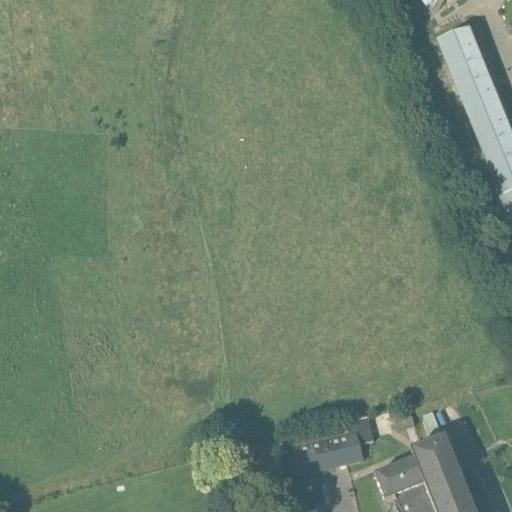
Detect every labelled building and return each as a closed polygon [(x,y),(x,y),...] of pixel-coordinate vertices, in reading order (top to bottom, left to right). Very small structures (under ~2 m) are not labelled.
[(419,0),(426,10),(439,0),(419,0)] [(505,210),(511,206),(511,143),(468,35),(439,47),(505,210)] [(408,409),(392,414),(398,433),(414,429),(408,409)] [(429,438),(438,434),(431,415),(421,418),(429,438)] [(293,481),(362,464),(358,448),(373,445),(367,420),(283,440),(293,481)] [(471,511),(444,444),(410,458),(413,465),(375,480),(385,507),(393,504),(396,511),(471,511)] [(236,483),(252,474),(240,452),(224,460),(236,483)]
